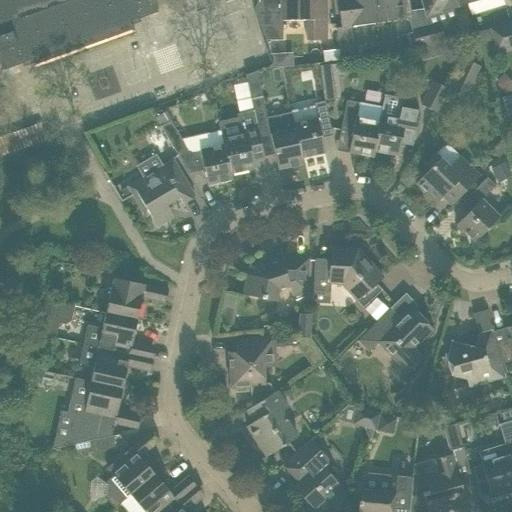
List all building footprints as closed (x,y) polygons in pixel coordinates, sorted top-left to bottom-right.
[(0,0),(0,61),(3,70),(31,60),(33,66),(133,30),(130,22),(158,12),(153,0),(0,0)] [(257,0),(254,7),(265,40),(281,40),(281,19),(305,19),(305,40),(326,39),(326,17),(325,0),(257,0)] [(375,23),(372,0),(336,0),(340,28),(375,23)] [(372,0),(375,23),(411,17),(408,0),(372,0)] [(466,4),(464,0),(421,0),(427,16),(466,4)] [(464,0),(466,4),(470,16),(503,5),(501,0),(464,0)] [(511,21),(489,28),(495,50),(511,46),(511,21)] [(440,23),(424,27),(427,44),(444,39),(440,23)] [(427,44),(424,27),(411,30),(415,47),(427,44)] [(353,42),(336,44),(338,61),(355,58),(353,42)] [(322,44),(322,54),(331,54),(331,44),(322,44)] [(465,58),(449,90),(464,97),(480,66),(465,58)] [(318,64),(319,76),(344,74),(342,62),(318,64)] [(420,104),(436,112),(448,88),(432,80),(420,104)] [(378,122),(374,151),(398,156),(398,151),(399,150),(410,153),(411,146),(419,109),(419,107),(401,103),(402,98),(383,94),(382,102),(381,106),(378,122)] [(511,94),(501,98),(506,115),(511,113),(511,94)] [(261,96),(250,98),(253,109),(252,109),(259,139),(259,138),(270,136),(277,169),(302,164),(301,158),(292,122),(291,117),(280,120),(278,114),(265,116),(261,96)] [(243,99),(246,111),(252,109),(253,109),(250,98),(250,97),(243,99)] [(344,111),(340,131),(352,133),(348,153),(373,157),(374,151),(378,122),(381,106),(346,100),(344,111)] [(217,121),(219,130),(221,129),(231,174),(254,169),(253,162),(264,160),(259,138),(259,139),(252,109),(246,111),(236,113),(236,117),(217,121)] [(316,116),(292,122),(301,158),(324,153),(316,116)] [(160,125),(171,144),(181,138),(170,120),(160,125)] [(221,129),(219,130),(189,136),(195,166),(202,164),(207,185),(232,180),(230,174),(231,174),(221,129)] [(492,151),(499,157),(508,147),(501,141),(492,151)] [(415,183),(435,204),(442,197),(450,205),(479,176),(459,156),(450,147),(446,146),(442,147),(436,153),(424,165),(428,169),(415,183)] [(144,176),(127,186),(145,217),(149,214),(157,227),(169,219),(161,207),(165,205),(178,197),(181,204),(194,196),(172,159),(152,171),(156,179),(148,183),(144,176)] [(491,169),(499,183),(511,176),(504,162),(491,169)] [(486,178),(476,188),(484,196),(494,185),(486,178)] [(456,224),(474,242),(499,216),(481,199),(456,224)] [(313,279),(312,302),(329,303),(330,284),(340,284),(355,301),(356,300),(363,307),(381,290),(375,283),(382,276),(357,249),(331,248),(330,260),(314,259),(313,279)] [(260,260),(260,261),(259,262),(258,266),(250,264),(248,275),(247,275),(242,295),(276,301),(279,290),(288,287),(291,296),(307,290),(308,258),(280,257),(279,254),(260,260)] [(113,278),(105,313),(136,320),(144,285),(113,278)] [(44,299),(54,301),(55,294),(46,292),(44,299)] [(36,332),(54,335),(61,302),(43,299),(36,332)] [(357,340),(367,351),(376,343),(406,373),(422,358),(412,348),(432,328),(411,308),(400,319),(390,308),(357,340)] [(86,324),(82,344),(129,354),(136,320),(105,313),(101,327),(86,324)] [(297,337),(309,337),(311,313),(299,313),(297,337)] [(511,325),(492,332),(503,373),(504,373),(511,370),(511,325)] [(503,373),(492,332),(491,329),(478,333),(474,347),(450,341),(446,359),(450,374),(466,379),(468,387),(505,376),(504,373),(503,373)] [(235,352),(227,352),(230,387),(236,387),(236,394),(248,393),(248,386),(250,386),(264,384),(263,367),(276,366),(274,336),(254,338),(234,339),(235,352)] [(313,342),(310,338),(284,337),(283,346),(298,345),(301,350),(313,342)] [(93,366),(89,381),(122,388),(129,354),(82,344),(78,363),(93,366)] [(75,378),(66,418),(75,420),(70,439),(72,444),(111,436),(109,423),(114,424),(122,388),(89,381),(75,378)] [(246,426),(266,456),(298,436),(282,410),(288,406),(277,390),(245,410),(253,422),(246,426)] [(400,416),(414,419),(417,408),(403,404),(400,416)] [(357,408),(354,424),(376,428),(379,412),(357,408)] [(511,481),(511,410),(500,414),(503,423),(501,423),(508,447),(496,451),(495,449),(478,454),(481,464),(472,467),(477,483),(486,480),(490,495),(511,488),(511,486),(511,482),(511,481)] [(376,428),(393,432),(396,416),(379,412),(376,428)] [(442,426),(448,450),(462,446),(456,423),(442,426)] [(297,451),(282,465),(297,481),(291,486),(315,511),(316,511),(328,501),(337,511),(346,492),(338,483),(325,467),(327,465),(327,458),(310,440),(297,451)] [(114,508),(130,495),(129,494),(154,473),(131,447),(107,467),(114,476),(104,484),(103,495),(114,508)] [(421,491),(422,493),(427,511),(428,511),(447,507),(446,505),(465,499),(452,452),(430,458),(434,471),(422,475),(426,490),(421,491)] [(129,494),(130,495),(144,511),(161,511),(176,500),(195,485),(187,475),(169,491),(154,473),(129,494)] [(357,511),(393,511),(393,509),(409,510),(412,476),(393,474),(391,490),(359,487),(357,511)] [(186,511),(176,500),(161,511),(186,511)]
